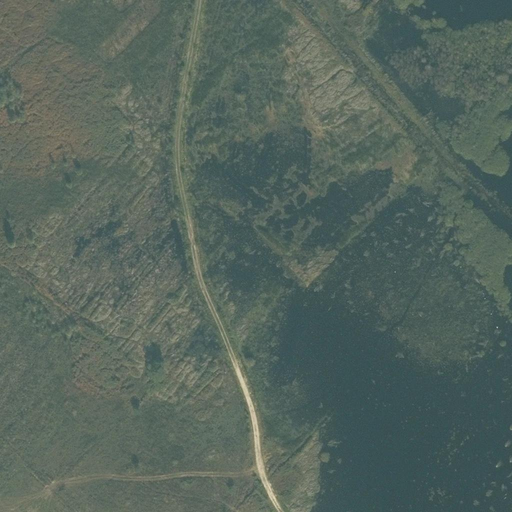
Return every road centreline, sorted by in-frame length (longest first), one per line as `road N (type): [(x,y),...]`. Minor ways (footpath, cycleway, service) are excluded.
road 1 (track): [(198,0),(175,141),(183,206),(197,273),(250,402),(264,486),(281,511)]
road 2 (track): [(511,217),(442,153),(311,0)]
